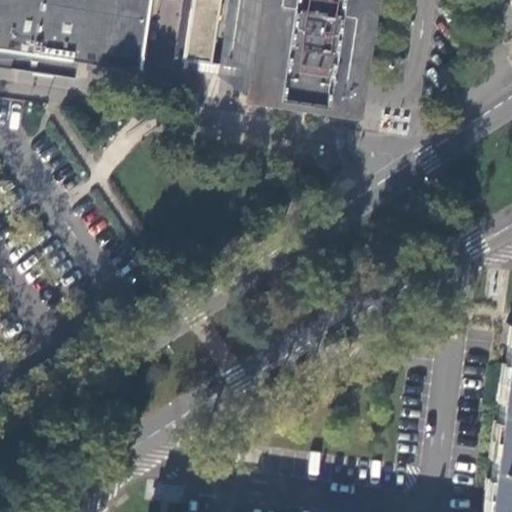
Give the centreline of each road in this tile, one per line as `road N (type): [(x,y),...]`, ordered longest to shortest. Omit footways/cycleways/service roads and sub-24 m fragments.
road 1 (secondary): [(511,104),(0,432)]
road 2 (secondary): [(50,511),(167,420),(511,211)]
